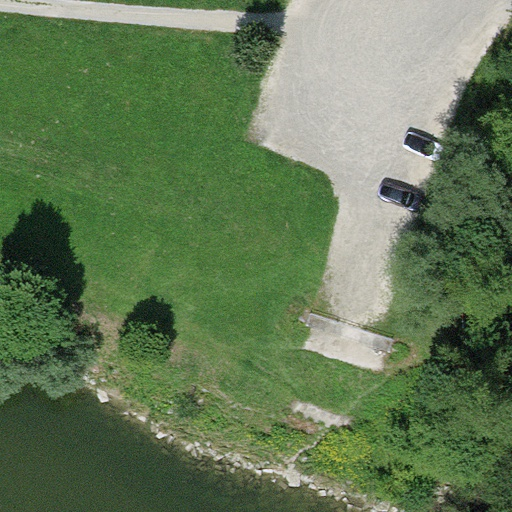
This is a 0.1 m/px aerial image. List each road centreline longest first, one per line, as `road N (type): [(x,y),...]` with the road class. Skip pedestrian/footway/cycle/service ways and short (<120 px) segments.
road 1 (track): [(0,1),(289,26),(353,25),(453,0)]
road 2 (track): [(444,2),(356,320)]
